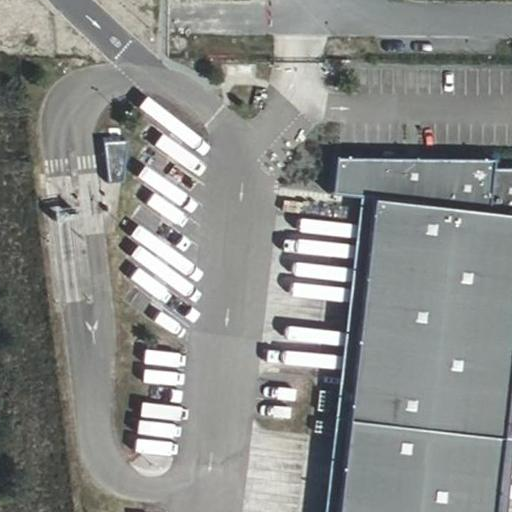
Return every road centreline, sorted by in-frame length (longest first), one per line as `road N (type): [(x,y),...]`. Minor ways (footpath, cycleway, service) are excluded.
road 1 (unknown): [(187,496),(124,508),(90,486),(77,460),(62,369),(67,100),(79,73),(107,59),(139,61),(170,71),(253,125)]
road 2 (residential): [(333,13),(511,17)]
road 3 (residential): [(181,18),(333,13)]
